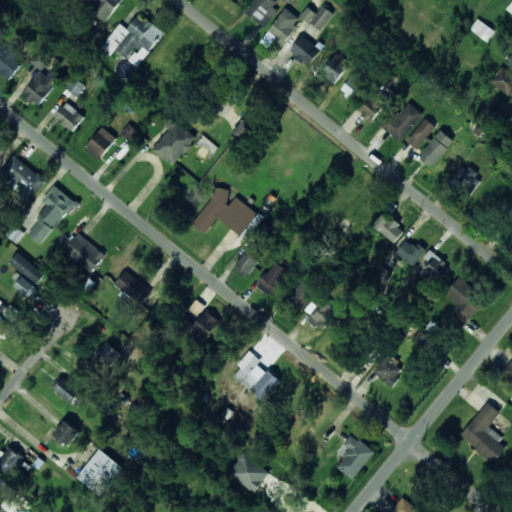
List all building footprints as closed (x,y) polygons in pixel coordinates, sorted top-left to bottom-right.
[(110,19),(123,0),(84,0),(110,19)] [(272,0),(254,0),(245,13),(265,28),(281,7),(272,0)] [(308,7),(301,16),(322,31),(334,14),(323,6),(317,14),(308,7)] [(268,32),(283,44),(302,20),(287,8),(268,32)] [(164,32),(140,14),(129,29),(120,23),(102,48),(112,55),(116,50),(130,60),(132,57),(141,64),(164,32)] [(496,32),(478,19),(471,29),(488,42),(496,32)] [(290,51),(309,66),(321,50),(303,35),(290,51)] [(0,59),(0,70),(10,79),(23,65),(15,59),(21,52),(13,44),(9,48),(0,40),(0,59)] [(42,70),(52,58),(42,50),(32,62),(42,70)] [(334,84),(347,70),(340,64),(345,58),(337,51),(319,71),(334,84)] [(49,76),(40,71),(23,95),(41,107),(62,77),(53,70),(49,76)] [(508,96),(511,91),(511,77),(507,73),(496,84),(508,96)] [(341,91),(354,100),(364,87),(351,77),(341,91)] [(67,89),(77,97),(86,86),(76,78),(67,89)] [(375,121),(392,97),(378,88),(361,111),(375,121)] [(55,117),(73,132),(85,117),(68,102),(55,117)] [(381,125),(401,141),(423,113),(409,102),(397,117),(391,113),(381,125)] [(197,138),(172,118),(165,126),(169,129),(153,149),(174,166),(197,138)] [(242,142),(256,128),(246,119),(233,133),(242,142)] [(418,149),(437,128),(427,119),(407,139),(418,149)] [(130,141),(138,132),(129,124),(121,133),(130,141)] [(99,160),(117,140),(104,127),(86,148),(99,160)] [(454,140),(441,130),(419,158),(433,168),(454,140)] [(18,194),(29,203),(47,181),(15,155),(2,171),(22,189),(18,194)] [(473,194),(483,178),(465,165),(454,181),(473,194)] [(43,245),(77,202),(56,185),(43,200),(50,205),(28,233),(43,245)] [(217,218),(241,235),(258,213),(233,195),(233,196),(220,187),(193,224),(206,233),(217,218)] [(374,226),(394,243),(405,230),(384,213),(374,226)] [(65,250),(92,273),(106,256),(80,233),(65,250)] [(428,251),(419,242),(415,246),(408,240),(397,252),(413,266),(428,251)] [(260,260),(247,250),(234,268),(247,278),(260,260)] [(424,258),(429,261),(421,271),(438,284),(452,266),(430,250),(424,258)] [(10,263),(37,284),(46,274),(18,252),(10,263)] [(289,270),(274,261),(259,287),(273,296),(289,270)] [(387,283),(390,270),(380,269),(378,281),(387,283)] [(152,292),(127,271),(116,284),(141,305),(152,292)] [(12,281),(29,295),(36,287),(18,272),(12,281)] [(460,318),(467,324),(486,301),(459,277),(444,295),(465,313),(460,318)] [(302,312),(317,291),(302,280),(287,301),(302,312)] [(313,316),(310,320),(323,331),(337,312),(317,296),(306,310),(313,316)] [(178,328),(200,346),(221,322),(207,310),(194,326),(186,319),(178,328)] [(0,332),(5,337),(14,329),(4,318),(2,320),(0,318),(0,332)] [(107,370),(121,354),(107,342),(93,357),(107,370)] [(267,373),(258,365),(262,361),(252,352),(231,374),(250,391),(267,373)] [(374,372),(391,386),(405,369),(388,355),(374,372)] [(283,382),(269,370),(252,392),(265,403),(283,382)] [(73,404),(83,391),(62,376),(52,388),(73,404)] [(504,437),(490,426),(501,412),(488,402),(460,437),(494,464),(507,448),(500,442),(504,437)] [(69,447),(80,432),(66,421),(54,436),(69,447)] [(375,452),(352,434),(344,444),(350,449),(337,467),(353,480),(375,452)] [(125,468),(101,449),(78,477),(102,496),(125,468)] [(254,493),(270,474),(245,453),(229,472),(254,493)] [(2,507),(10,511),(14,511),(23,497),(12,490),(2,507)] [(427,511),(405,494),(391,511),(427,511)]
